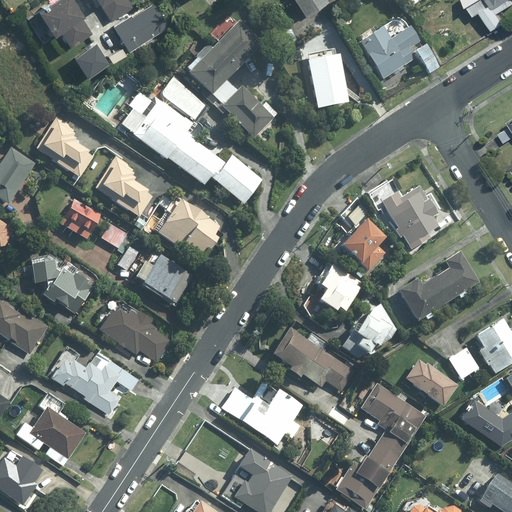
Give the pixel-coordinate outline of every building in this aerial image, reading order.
[(58,49),(88,32),(68,0),(45,0),(30,9),(33,14),(25,19),(40,42),(50,36),(58,49)] [(130,6),(126,0),(91,0),(94,5),(96,3),(108,20),(130,6)] [(305,15),(322,4),(321,1),(320,0),(290,0),(300,14),(301,13),(303,12),(305,15)] [(465,0),(475,16),(482,11),(482,12),(493,29),(505,22),(500,13),(511,5),(511,1),(511,0),(465,0)] [(166,26),(151,2),(129,15),(128,14),(109,25),(125,50),(166,26)] [(231,24),(207,48),(231,70),(253,46),(231,24)] [(436,66),(409,25),(406,27),(386,40),(378,26),(354,42),(375,73),(379,80),(390,73),(392,75),(402,69),(399,66),(415,57),(425,73),(436,66)] [(12,27),(0,35),(0,62),(3,66),(9,62),(17,74),(11,78),(25,98),(47,83),(21,45),(23,44),(12,27)] [(69,56),(80,76),(105,62),(93,42),(69,56)] [(205,95),(231,70),(207,48),(203,44),(191,56),(193,57),(182,68),(185,71),(183,72),(183,73),(205,95)] [(312,109),(345,102),(335,53),(331,53),(330,49),(330,47),(316,50),(316,51),(318,58),(301,61),(306,81),(312,108),(312,109)] [(194,123),(207,108),(173,75),(159,91),(159,93),(159,95),(159,96),(164,101),(163,103),(159,108),(152,103),(142,117),(130,108),(117,124),(129,133),(129,134),(128,135),(161,160),(162,157),(199,186),(204,177),(241,204),(260,179),(227,155),(221,163),(187,137),(188,135),(188,136),(189,137),(191,137),(193,137),(195,137),(197,136),(198,134),(199,132),(199,129),(199,127),(198,126),(198,125),(196,124),(195,123),(194,123)] [(270,117),(237,86),(217,106),(250,138),(270,117)] [(31,149),(75,178),(89,157),(82,152),(67,142),(68,139),(66,137),(70,131),(70,130),(65,127),(64,124),(53,117),(31,149)] [(511,118),(509,120),(511,124),(511,126),(500,134),(505,142),(511,137),(511,118)] [(0,204),(2,205),(29,163),(5,148),(0,154),(0,204)] [(136,217),(149,197),(141,192),(127,182),(127,181),(129,179),(126,176),(130,170),(125,167),(125,164),(123,163),(113,156),(112,156),(104,170),(92,188),(102,195),(136,217)] [(424,197),(415,183),(385,201),(391,209),(387,212),(395,225),(394,225),(394,226),(392,227),(396,235),(399,233),(404,240),(405,242),(435,224),(430,215),(435,212),(435,211),(425,196),(424,196),(424,197)] [(365,269),(381,250),(382,250),(373,242),(372,241),(380,233),(362,214),(366,209),(354,198),(352,196),(336,212),(338,215),(348,226),(347,226),(335,240),(336,240),(365,269)] [(206,250),(213,238),(210,236),(213,232),(216,226),(179,202),(175,200),(172,197),(163,211),(166,213),(153,232),(172,245),(174,242),(196,257),(202,248),(203,248),(206,250)] [(56,224),(82,239),(97,214),(71,199),(56,224)] [(150,209),(145,206),(142,213),(147,216),(150,209)] [(0,245),(2,245),(11,231),(0,222),(0,245)] [(96,237),(115,248),(124,233),(105,222),(96,237)] [(123,271),(134,255),(124,249),(114,265),(123,271)] [(471,288),(481,282),(470,265),(461,250),(457,252),(445,260),(449,268),(422,284),(417,276),(405,284),(397,288),(417,320),(425,316),(427,319),(433,315),(432,314),(431,312),(459,295),(460,295),(460,297),(461,299),(468,295),(466,292),(466,291),(471,288)] [(171,305),(189,276),(153,255),(147,265),(138,260),(128,277),(137,282),(137,284),(171,305)] [(54,273),(50,271),(47,260),(25,264),(29,284),(40,282),(40,287),(35,295),(48,303),(49,301),(62,309),(62,308),(72,315),(88,288),(82,284),(84,282),(70,273),(69,276),(57,269),(54,273)] [(340,308),(359,279),(328,260),(324,267),(321,265),(312,279),(319,284),(313,295),(330,307),(333,303),(340,308)] [(393,327),(377,301),(368,307),(363,313),(360,310),(355,321),(351,320),(338,343),(356,356),(364,350),(367,353),(372,350),(370,347),(387,336),(393,327)] [(10,313),(0,306),(0,339),(27,355),(44,327),(12,308),(10,313)] [(114,316),(106,311),(94,330),(115,344),(114,344),(121,348),(133,355),(136,351),(154,363),(167,341),(149,330),(150,328),(144,325),(146,321),(133,313),(131,316),(124,313),(123,314),(114,316)] [(507,329),(499,317),(472,333),(479,345),(475,348),(484,363),(485,362),(491,371),(511,357),(511,327),(507,329)] [(304,337),(298,333),(285,324),(267,350),(269,351),(287,363),(285,367),(297,375),(299,372),(314,383),(318,385),(322,379),(338,390),(344,380),(351,369),(320,348),(324,343),(308,332),(304,337)] [(473,372),(478,369),(464,346),(445,357),(459,378),(472,370),(473,372)] [(135,380),(94,354),(88,364),(87,365),(84,364),(83,363),(80,368),(74,364),(67,360),(67,361),(64,365),(64,366),(62,364),(58,362),(47,379),(49,380),(59,387),(60,386),(61,385),(82,396),(81,399),(106,416),(118,398),(117,398),(107,391),(113,381),(124,388),(128,391),(131,387),(135,380)] [(421,362),(414,357),(404,371),(401,375),(404,378),(417,387),(415,390),(420,394),(422,391),(439,403),(440,404),(455,383),(423,360),(422,362),(421,362)] [(511,413),(502,420),(465,398),(454,418),(499,448),(511,439),(511,367),(498,377),(511,399),(511,413)] [(273,389),(260,380),(249,397),(248,397),(246,395),(232,386),(224,397),(218,406),(233,416),(274,443),(281,432),(289,437),(297,424),(290,420),(290,419),(300,404),(275,387),(273,389)] [(396,456),(422,415),(373,380),(355,404),(376,418),(374,421),(382,427),(373,441),(396,456)] [(82,433),(41,408),(35,416),(27,429),(24,427),(19,424),(18,423),(12,434),(11,435),(35,450),(39,443),(46,448),(42,455),(61,466),(65,460),(69,453),(82,433)] [(362,507),(396,456),(373,441),(365,454),(361,451),(354,461),(350,458),(331,487),(362,507)] [(266,511),(267,510),(289,474),(268,460),(258,453),(258,454),(242,479),(238,477),(233,485),(228,493),(257,511),(266,511)] [(10,466),(0,460),(0,494),(19,507),(33,485),(30,483),(38,471),(16,457),(10,466)] [(511,511),(511,484),(491,471),(473,498),(485,506),(488,502),(503,511),(511,511)] [(213,511),(214,511),(215,510),(203,503),(200,501),(193,497),(183,511),(180,511),(176,509),(173,511),(213,511)] [(339,509),(327,501),(320,511),(319,511),(318,510),(317,510),(314,511),(312,511),(310,511),(355,511),(343,504),(340,507),(339,509)] [(369,511),(374,506),(368,502),(363,509),(367,511),(369,511)] [(432,506),(429,511),(417,503),(409,504),(403,511),(458,511),(458,508),(451,504),(441,506),(438,510),(432,506)]
